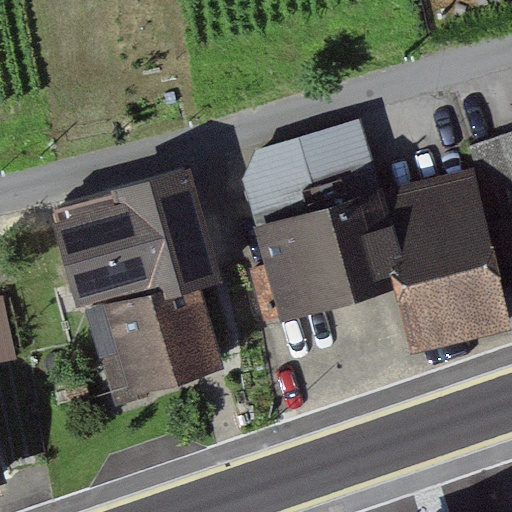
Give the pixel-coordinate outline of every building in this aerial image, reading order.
[(511,340),(511,274),(486,167),(395,189),(368,132),(253,158),(291,319),(413,290),(430,360),(511,340)] [(190,186),(95,201),(54,214),(91,324),(108,318),(214,285),(223,288),(190,186)] [(214,285),(108,318),(131,400),(238,370),(214,285)] [(0,296),(0,358),(18,356),(8,295),(0,296)] [(0,495),(15,490),(0,445),(0,495)]
